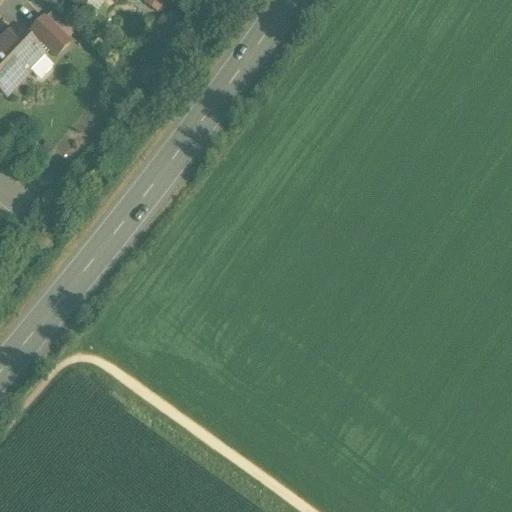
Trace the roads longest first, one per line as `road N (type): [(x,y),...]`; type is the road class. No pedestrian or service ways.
road 1 (primary): [(0,370),(291,0)]
road 2 (track): [(305,511),(110,370),(87,359),(66,362)]
